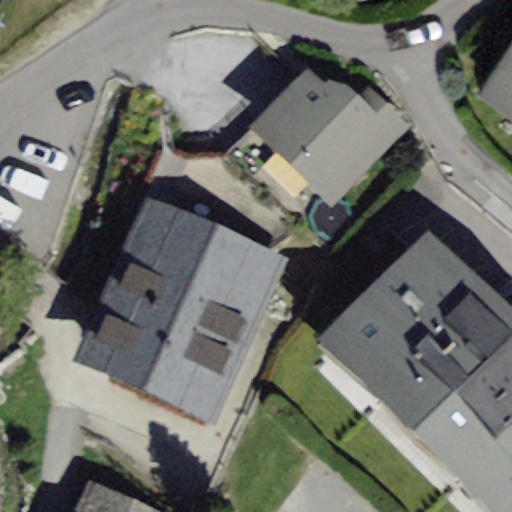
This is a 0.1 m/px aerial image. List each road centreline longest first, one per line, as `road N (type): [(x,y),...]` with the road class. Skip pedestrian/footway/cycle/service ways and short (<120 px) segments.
road 1 (residential): [(0,109),(129,29),(180,10),(223,8),(363,40),(397,38)]
road 2 (residential): [(397,38),(451,135),(511,194)]
